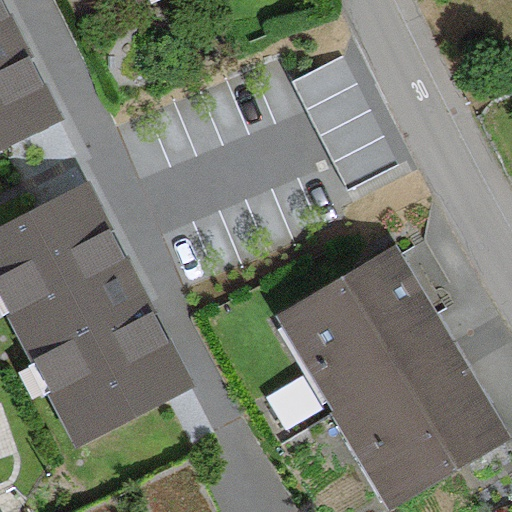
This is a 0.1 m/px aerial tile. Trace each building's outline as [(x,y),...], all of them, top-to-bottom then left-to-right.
[(23,38),(4,0),(0,0),(0,160),(68,127),(23,38)] [(133,0),(138,10),(161,0),(133,0)] [(90,189),(0,235),(0,309),(78,457),(198,395),(141,288),(90,189)] [(273,329),(330,420),(455,341),(427,298),(397,251),(273,329)] [(511,431),(478,378),(455,341),(330,420),(389,511),(399,511),(511,441),(511,431)] [(217,511),(193,463),(91,511),(217,511)]
